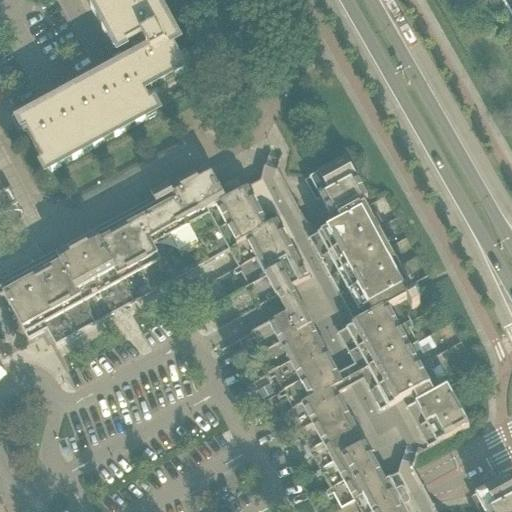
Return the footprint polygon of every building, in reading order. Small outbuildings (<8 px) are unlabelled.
[(85,0),(114,52),(119,50),(128,66),(22,124),(19,119),(12,123),(19,136),(26,132),(47,170),(154,112),(142,89),(184,67),(172,44),(174,42),(151,0),(85,0)] [(487,0),(492,9),(504,2),(503,0),(487,0)] [(363,203),(367,201),(345,161),(305,183),(268,164),(218,192),(209,170),(170,191),(168,188),(151,197),(156,206),(97,238),(96,238),(11,284),(11,283),(0,289),(0,290),(3,297),(28,341),(46,331),(55,347),(229,253),(259,308),(277,299),(286,316),(251,335),(286,400),(343,504),(350,506),(354,504),(358,511),(511,511),(511,477),(471,499),(477,511),(405,511),(404,510),(409,507),(410,504),(404,493),(401,492),(396,494),(389,482),(385,484),(381,477),(469,429),(441,379),(437,381),(397,307),(406,302),(411,311),(419,307),(363,203)] [(268,387),(257,393),(262,401),(272,395),(268,387)] [(282,416),(291,412),(286,400),(277,405),(282,416)]
